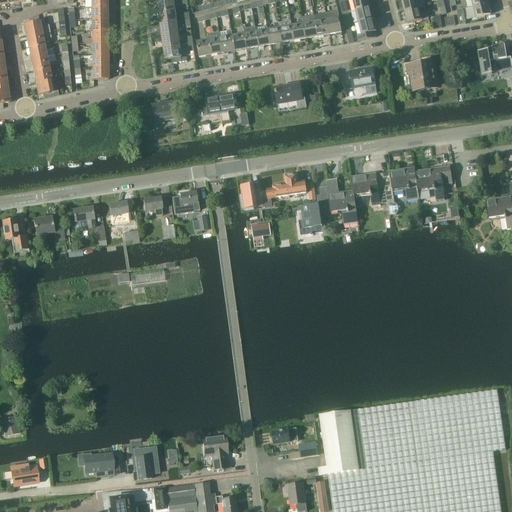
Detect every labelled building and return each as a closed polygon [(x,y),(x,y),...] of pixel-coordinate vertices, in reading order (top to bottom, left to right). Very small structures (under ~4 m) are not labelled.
[(174,10),(172,0),(165,0),(157,1),(158,12),(174,10)] [(368,0),(352,0),(353,0),(355,12),(371,8),(368,0)] [(404,0),(401,1),(404,12),(420,8),(417,0),(404,0)] [(257,8),(264,6),(262,1),(251,4),(252,9),(257,8)] [(345,9),(343,2),(339,3),(342,15),(349,13),(347,8),(345,9)] [(491,15),(488,3),(473,7),(476,18),(491,15)] [(214,9),(212,4),(192,9),(193,14),(214,9)] [(91,13),(83,13),(83,20),(91,20),(108,20),(107,7),(91,8),(91,13)] [(407,24),(429,19),(428,13),(425,14),(424,7),(420,8),(404,12),(407,24)] [(355,12),(358,23),(374,20),(371,8),(355,12)] [(457,10),(459,25),(465,24),(463,9),(457,10)] [(174,10),(158,12),(160,25),(176,22),(174,10)] [(339,18),(338,11),(326,14),(330,35),(342,33),(339,18)] [(326,14),(314,16),(318,37),(330,35),(326,14)] [(302,18),(303,19),(302,19),(306,39),(318,37),(314,16),(302,18)] [(442,28),(440,16),(434,17),(436,29),(442,28)] [(30,24),(24,25),(26,37),(50,32),(49,26),(40,27),(39,22),(38,17),(29,19),(30,24)] [(446,27),(455,26),(454,17),(445,19),(446,27)] [(299,25),(292,26),(291,26),(294,41),(306,39),(302,19),(298,20),(299,25)] [(108,20),(91,20),(91,32),(108,32),(108,20)] [(371,33),(377,32),(374,20),(358,23),(361,35),(358,36),(359,42),(373,39),(371,33)] [(286,22),(279,23),(282,43),(294,41),(291,26),(292,26),(291,21),(286,22)] [(160,25),(162,36),(178,34),(176,22),(160,25)] [(275,29),(268,30),(270,45),(282,43),(279,23),(274,24),(275,29)] [(268,30),(267,26),(255,28),(256,32),(258,47),(259,47),(261,49),(264,48),(265,46),(270,45),(268,30)] [(232,36),(235,51),(247,49),(244,34),(244,30),(243,28),(237,29),(239,35),(232,36)] [(244,30),(244,34),(247,49),(258,47),(256,32),(255,28),(244,30)] [(221,38),(220,38),(223,53),(225,55),(228,54),(229,52),(235,51),(232,36),(231,31),(227,32),(228,37),(221,38)] [(51,38),(50,32),(26,37),(29,49),(44,46),(43,40),(51,38)] [(91,39),(84,39),(84,44),(92,44),(108,44),(108,32),(91,32),(91,39)] [(214,33),(208,34),(209,40),(211,55),(223,53),(220,38),(221,38),(220,32),(214,33)] [(179,46),(178,34),(162,36),(164,48),(179,46)] [(199,58),(211,55),(209,40),(196,43),(199,58)] [(108,44),(92,44),(92,56),(108,56),(108,44)] [(505,45),(492,47),(493,52),(489,52),(489,51),(478,53),(483,77),(493,75),(493,73),(511,69),(511,61),(511,59),(508,59),(505,45)] [(53,50),(46,51),(44,46),(29,49),(31,60),(55,55),(54,56),(53,50)] [(181,58),(179,46),(164,48),(165,60),(172,59),(181,58)] [(56,61),(55,55),(31,60),(34,72),(49,69),(48,63),(56,61)] [(108,56),(92,56),(92,68),(108,68),(108,56)] [(433,63),(403,67),(405,82),(406,90),(406,91),(437,87),(433,63)] [(374,66),(361,68),(361,71),(350,73),(353,89),(345,91),(347,103),(378,98),(373,74),(376,73),(374,66)] [(108,68),(92,68),(92,80),(109,80),(108,68)] [(36,84),(52,81),(49,69),(34,72),(36,84)] [(7,79),(0,79),(0,91),(8,90),(7,79)] [(52,81),(36,84),(39,96),(43,95),(44,98),(44,99),(55,96),(59,96),(59,95),(57,85),(59,84),(58,79),(52,81)] [(278,103),(303,99),(300,85),(275,89),(278,103)] [(0,104),(10,103),(8,90),(0,91),(0,104)] [(319,95),(311,97),(312,105),(321,103),(319,95)] [(208,109),(205,110),(206,117),(230,113),(229,111),(238,109),(236,96),(207,100),(208,109)] [(165,122),(175,120),(172,102),(165,104),(165,102),(161,102),(161,104),(152,106),(153,108),(140,110),(141,116),(142,122),(154,120),(155,126),(165,124),(165,122)] [(248,111),(241,112),(243,124),(250,124),(248,111)] [(450,167),(415,171),(418,190),(434,188),(436,201),(445,200),(443,186),(453,185),(450,167)] [(388,174),(382,175),(387,204),(388,203),(389,216),(396,215),(399,211),(398,206),(395,202),(394,203),(392,190),(405,189),(407,201),(411,201),(411,200),(419,199),(418,190),(415,171),(415,169),(388,172),(388,174)] [(351,177),(353,191),(354,196),(371,194),(372,206),(382,205),(382,204),(387,204),(382,175),(377,175),(377,174),(351,177)] [(296,176),(286,177),(287,186),(289,196),(307,194),(305,183),(297,184),(296,176)] [(326,180),(327,186),(329,201),(326,201),(327,209),(322,210),(323,214),(330,213),(330,214),(331,214),(331,213),(341,212),(343,225),(358,223),(354,196),(353,191),(338,193),(337,180),(337,179),(326,180)] [(314,183),(308,184),(310,201),(316,200),(314,183)] [(254,184),(242,186),(245,210),(264,207),(261,190),(255,191),(254,184)] [(511,229),(511,215),(511,213),(511,184),(508,185),(510,197),(486,201),(489,219),(504,216),(506,231),(511,229)] [(267,193),(263,194),(265,204),(265,208),(270,208),(269,199),(283,197),(283,199),(290,198),(289,196),(287,186),(274,188),(274,190),(267,191),(267,193)] [(303,220),(298,221),(300,236),(322,233),(319,214),(323,214),(322,210),(327,209),(326,201),(329,201),(327,186),(320,187),(319,187),(319,188),(320,197),(317,197),(317,204),(301,207),(303,220)] [(180,197),(172,198),(175,215),(194,212),(194,211),(199,211),(197,203),(196,203),(194,192),(179,195),(180,197)] [(156,217),(162,216),(159,198),(143,200),(144,206),(142,207),(143,210),(144,210),(145,212),(155,210),(156,217)] [(122,222),(128,221),(126,203),(108,205),(110,217),(121,215),(122,222)] [(91,208),(73,211),(74,222),(78,222),(79,229),(88,227),(89,234),(96,233),(98,247),(106,246),(104,227),(94,228),(91,208)] [(205,217),(196,218),(198,231),(207,230),(205,217)] [(53,234),(54,242),(65,240),(64,234),(63,225),(53,227),(51,218),(34,221),(36,237),(53,234)] [(17,244),(19,252),(29,250),(27,237),(18,238),(15,220),(2,222),(5,241),(13,240),(13,245),(17,244)] [(251,227),(253,239),(271,236),(269,224),(251,227)] [(173,226),(165,227),(167,239),(175,238),(173,226)] [(125,243),(139,240),(138,231),(124,233),(125,243)] [(133,284),(166,279),(164,267),(131,272),(133,284)] [(128,273),(118,275),(119,284),(130,282),(128,273)] [(358,410),(367,470),(328,475),(332,511),(501,511),(493,452),(506,450),(497,390),(358,410)] [(319,415),(320,419),(326,466),(318,467),(319,476),(366,470),(358,410),(319,415)] [(16,417),(1,420),(5,437),(20,434),(16,417)] [(273,438),(271,439),(272,444),(274,444),(274,446),(291,443),(299,441),(296,429),(289,430),(272,433),(273,438)] [(211,457),(213,471),(228,469),(226,454),(228,454),(225,436),(201,439),(204,458),(211,457)] [(316,442),(299,445),(300,451),(301,458),(318,455),(316,442)] [(142,457),(134,458),(137,480),(151,478),(151,475),(159,474),(157,447),(141,449),(142,457)] [(112,455),(84,458),(86,473),(96,472),(96,475),(101,475),(101,477),(101,478),(114,476),(112,455)] [(190,474),(189,467),(180,468),(180,475),(190,474)] [(36,468),(12,472),(14,487),(38,483),(36,468)] [(317,484),(316,484),(319,511),(328,511),(325,482),(317,483),(317,484)] [(210,495),(208,483),(194,485),(193,485),(165,489),(168,511),(194,511),(197,511),(214,511),(214,505),(217,505),(223,504),(224,511),(235,511),(234,499),(223,500),(222,497),(216,498),(215,498),(215,494),(210,495)] [(298,511),(302,511),(307,511),(306,503),(303,483),(285,486),(286,493),(288,493),(290,506),(298,505),(298,511)] [(165,487),(153,489),(156,511),(168,509),(165,487)] [(110,499),(111,511),(128,511),(126,496),(110,499)]
